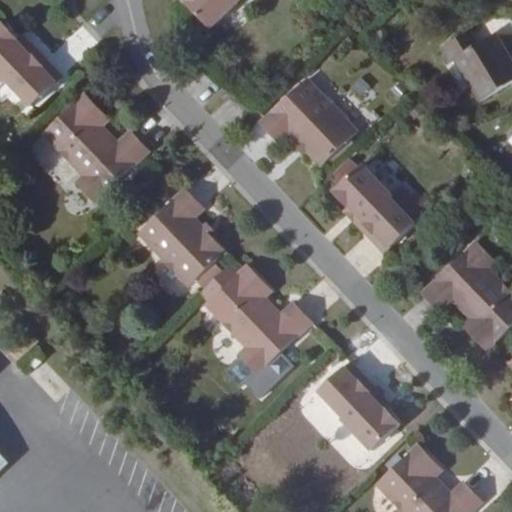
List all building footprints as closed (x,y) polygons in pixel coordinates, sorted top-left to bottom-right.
[(184,0),(184,1),(212,29),(242,0),(184,0)] [(5,24),(0,28),(0,77),(5,83),(7,81),(32,107),(64,79),(46,59),(40,64),(18,40),(20,40),(5,24)] [(486,44),(477,28),(438,50),(447,66),(456,61),(480,103),(511,84),(511,58),(499,36),(486,44)] [(308,79),(262,123),(282,144),(291,135),(322,168),(359,132),(348,120),(350,119),(334,103),(333,104),(308,79)] [(105,127),(112,121),(86,94),(44,134),(84,176),(77,183),(97,203),(151,152),(131,131),(120,142),(114,148),(110,144),(116,138),(105,127)] [(395,196),(364,164),(335,192),(350,208),(351,207),(373,230),(368,235),(387,254),(418,224),(413,220),(392,198),(395,196)] [(395,196),(392,198),(413,220),(425,208),(405,186),(395,196)] [(206,210),(186,189),(139,234),(164,259),(163,260),(178,277),(180,276),(190,287),(200,278),(208,286),(226,269),(218,261),(228,252),(197,219),(206,210)] [(470,318),(463,324),(488,351),(511,328),(511,291),(491,269),(497,262),(478,242),(424,293),(443,314),(455,303),(461,297),(464,301),(458,307),(470,318)] [(268,299),(275,292),(249,266),(239,275),(230,265),(226,269),(208,286),(201,293),(211,302),(207,306),(247,348),(240,355),(260,375),(314,324),(294,303),(283,314),(277,319),(273,316),(279,310),(268,299)] [(343,420),(373,452),(402,424),(388,409),(386,410),(364,387),(370,381),(351,362),(320,392),(345,418),(343,420)] [(0,511),(0,472),(10,463),(0,451),(0,401),(9,393),(0,384),(0,511)] [(438,477),(445,471),(419,444),(377,485),(403,511),(474,511),(484,502),(464,482),(453,493),(447,498),(443,494),(449,488),(438,477)]
